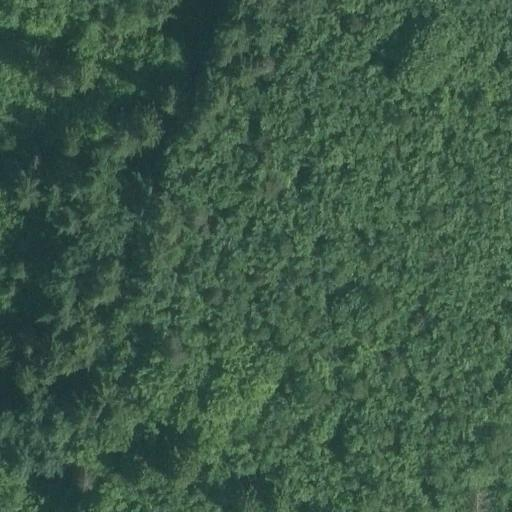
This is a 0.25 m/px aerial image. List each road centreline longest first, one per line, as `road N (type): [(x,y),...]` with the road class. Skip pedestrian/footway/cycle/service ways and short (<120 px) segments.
road 1 (track): [(25,434),(198,0)]
road 2 (track): [(217,511),(25,434)]
